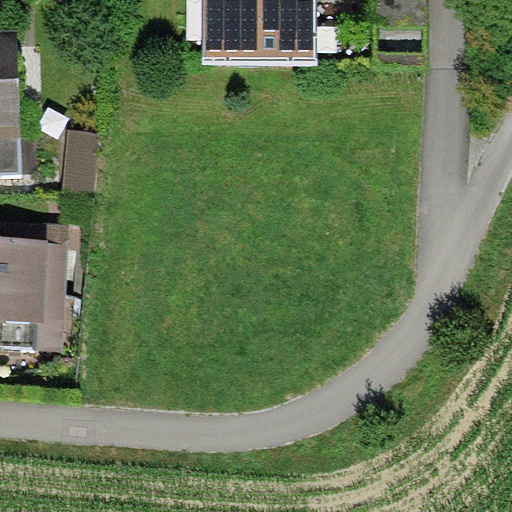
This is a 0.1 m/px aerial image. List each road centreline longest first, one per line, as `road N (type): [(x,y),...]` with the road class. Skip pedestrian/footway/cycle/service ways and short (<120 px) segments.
road 1 (residential): [(0,421),(187,436),(310,422),(387,366),(464,251)]
road 2 (residential): [(464,251),(443,226),(452,0)]
road 3 (residential): [(464,251),(511,142)]
